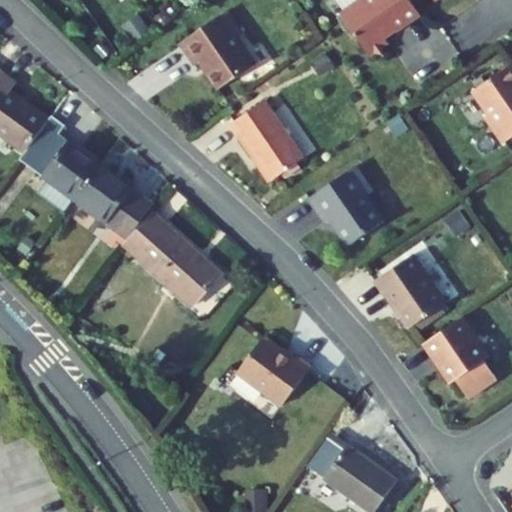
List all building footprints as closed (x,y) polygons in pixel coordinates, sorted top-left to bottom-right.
[(398,31),(421,15),(410,0),(361,0),(341,14),(340,21),(348,33),(355,34),(371,57),(375,53),(383,55),(384,47),(389,44),(383,35),(395,27),(398,31)] [(257,62),(238,35),(244,31),(228,9),(180,43),(195,65),(200,62),(219,89),(257,62)] [(139,39),(153,28),(146,19),(132,29),(139,39)] [(334,67),(326,54),(313,63),(322,75),(334,67)] [(511,67),(510,65),(473,92),(489,116),(488,121),(504,144),(508,142),(511,138),(511,67)] [(50,119),(12,91),(17,84),(0,70),(0,132),(26,152),(50,119)] [(265,101),(232,123),(272,181),(282,173),(297,163),(304,158),(265,101)] [(101,166),(60,135),(66,125),(53,116),(50,119),(26,152),(20,159),(43,176),(75,199),(101,166)] [(408,129),(400,117),(389,125),(397,137),(408,129)] [(285,178),(300,167),(297,163),(282,173),(285,178)] [(386,220),(368,195),(375,191),(357,165),(308,199),(325,224),(329,221),(331,223),(334,229),(346,226),(344,234),(351,244),(386,220)] [(128,239),(154,206),(101,166),(75,199),(128,239)] [(222,275),(152,213),(125,244),(194,306),(222,275)] [(33,255),(38,249),(31,244),(26,250),(33,255)] [(447,303),(413,254),(376,280),(386,295),(387,294),(411,328),(417,324),(442,307),(443,306),(447,303)] [(245,299),(258,282),(250,276),(238,293),(245,299)] [(421,330),(447,312),(443,306),(442,307),(417,324),(421,330)] [(477,335),(465,316),(424,344),(434,359),(436,357),(453,382),(456,379),(468,397),(497,377),(485,360),(489,357),(475,336),(477,335)] [(282,406),(312,368),(298,357),(297,359),(293,355),(291,357),(265,337),(238,372),(282,406)] [(181,368),(170,359),(160,371),(172,380),(181,368)] [(325,478),(348,445),(329,431),(305,464),(325,478)] [(373,511),(375,511),(398,481),(348,445),(325,478),(373,511)] [(381,511),(402,484),(398,481),(375,511),(381,511)] [(269,511),(268,489),(246,490),(246,511),(269,511)]
